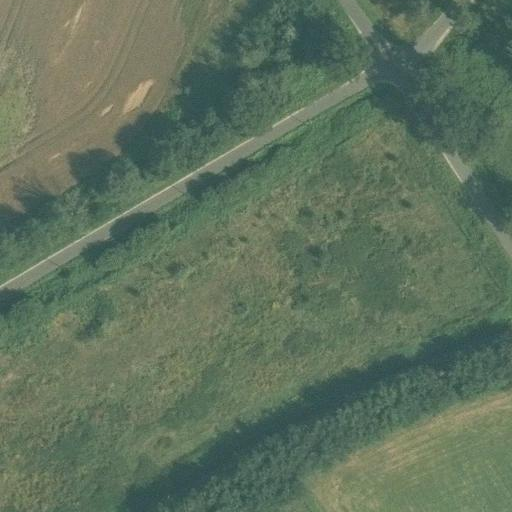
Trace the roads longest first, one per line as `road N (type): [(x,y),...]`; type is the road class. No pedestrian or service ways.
road 1 (unclassified): [(396,68),(0,303)]
road 2 (unclassified): [(511,248),(396,68)]
